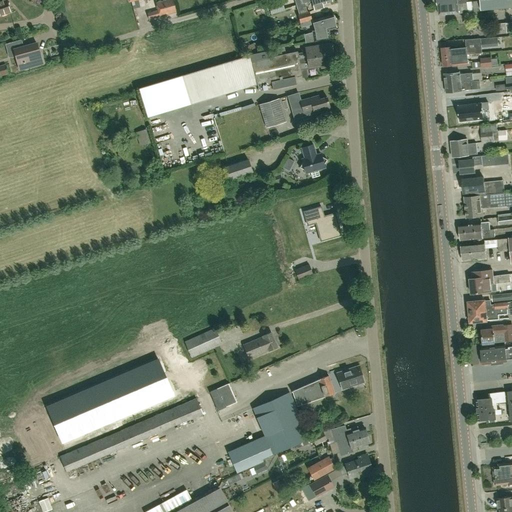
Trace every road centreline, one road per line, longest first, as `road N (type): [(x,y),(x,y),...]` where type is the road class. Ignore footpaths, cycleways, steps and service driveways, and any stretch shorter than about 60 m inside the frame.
road 1 (secondary): [(471,511),(421,0)]
road 2 (residential): [(388,511),(346,0)]
road 3 (unknown): [(373,345),(259,391),(140,477),(79,503)]
road 4 (unknown): [(350,75),(169,126)]
